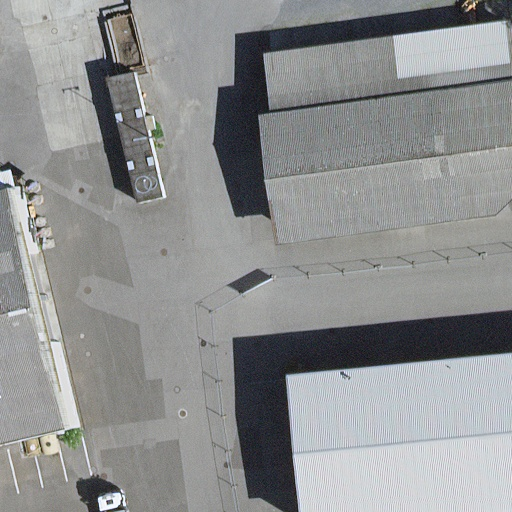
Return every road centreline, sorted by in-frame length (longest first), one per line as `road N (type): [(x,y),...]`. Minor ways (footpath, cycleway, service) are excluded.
road 1 (unknown): [(171,326),(511,305)]
road 2 (unknown): [(171,326),(167,0)]
road 3 (unknown): [(166,491),(171,326)]
